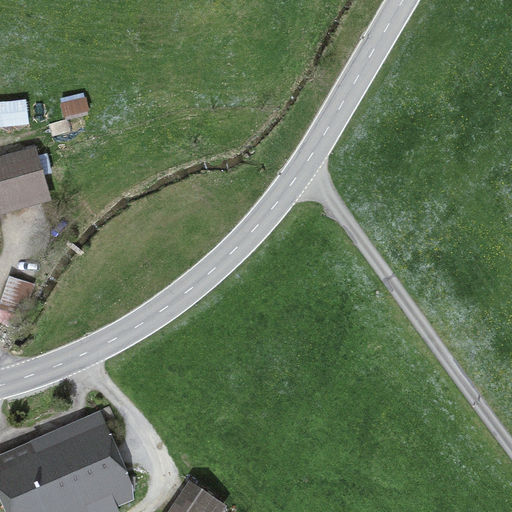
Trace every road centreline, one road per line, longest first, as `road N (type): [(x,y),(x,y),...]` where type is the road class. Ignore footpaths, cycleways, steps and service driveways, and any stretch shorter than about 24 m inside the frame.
road 1 (secondary): [(0,385),(128,333),(240,244),(303,167),(403,0)]
road 2 (track): [(303,167),(511,454)]
road 3 (track): [(87,354),(108,404),(146,450),(156,487),(141,511)]
